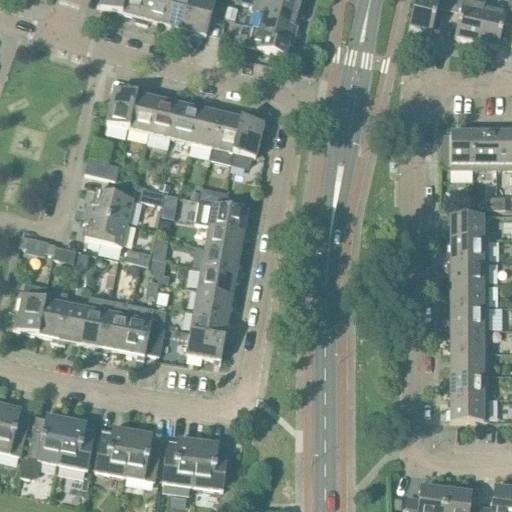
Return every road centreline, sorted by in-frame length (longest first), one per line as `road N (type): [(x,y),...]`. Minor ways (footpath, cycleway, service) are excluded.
road 1 (residential): [(511,465),(433,465),(407,439),(410,89),(511,87)]
road 2 (residential): [(293,100),(247,398),(238,414),(221,422),(0,380)]
road 3 (tertiary): [(324,511),(325,285),(348,112)]
road 4 (residential): [(102,55),(57,240),(0,225)]
road 5 (residential): [(293,100),(102,55)]
